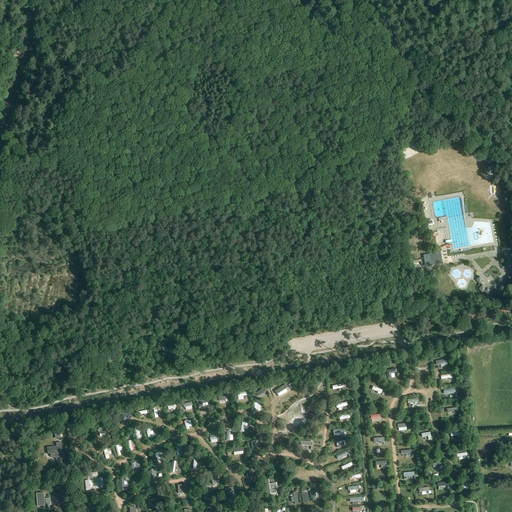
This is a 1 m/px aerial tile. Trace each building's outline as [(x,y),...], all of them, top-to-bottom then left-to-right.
[(440,252),(429,254),(431,266),(443,264),(440,252)] [(484,281),(480,276),(476,280),(479,284),(478,286),(480,288),(478,289),(482,293),(484,292),(487,296),(489,295),(492,299),(496,296),(499,299),(503,295),(502,294),(507,290),(504,287),(510,282),(507,279),(504,281),(502,279),(497,283),(501,287),(498,289),(500,291),(495,294),(493,291),(492,292),(488,288),(487,289),(481,283),(484,281)] [(437,397),(451,394),(450,389),(436,392),(437,397)] [(66,440),(64,431),(55,433),(55,439),(61,438),(61,441),(66,440)] [(56,458),(56,460),(63,459),(61,442),(56,443),(57,446),(47,447),(48,454),(50,454),(51,457),(53,458),(56,458)] [(332,467),(334,471),(344,466),(342,462),(332,467)] [(268,479),(265,480),(267,494),(276,493),(275,487),(277,486),(276,483),(269,484),(268,479)] [(225,492),(226,491),(227,498),(233,497),(232,492),(234,492),(233,487),(225,488),(225,492)] [(50,498),(44,498),(44,493),(36,494),(37,506),(51,505),(50,498)]
